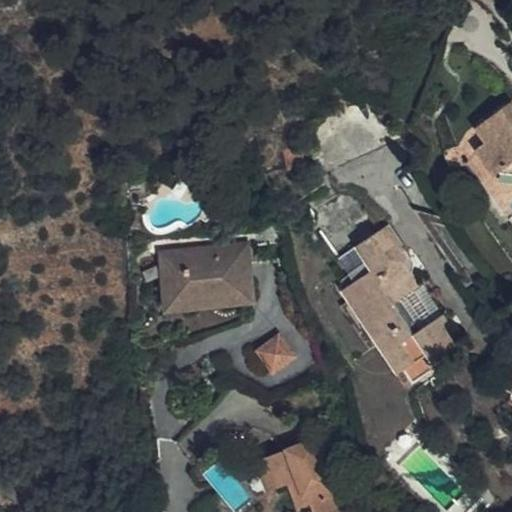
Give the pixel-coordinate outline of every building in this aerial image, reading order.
[(511,100),(511,99),(477,124),(486,139),(477,146),(495,172),(506,165),(511,166),(511,100)] [(491,260),(454,202),(433,215),(471,273),(491,260)] [(388,223),(336,258),(352,280),(341,288),(399,373),(404,369),(412,381),(468,344),(446,311),(422,326),(402,296),(420,284),(403,258),(409,254),(388,223)] [(165,309),(196,307),(195,299),(221,297),(222,304),(252,302),(247,244),(160,252),(165,309)] [(195,299),(196,307),(222,304),(221,297),(195,299)] [(270,368),(295,358),(286,334),(260,345),(270,368)] [(259,474),(270,470),(275,485),(287,481),(297,507),(306,503),(311,511),(327,511),(322,496),(332,493),(311,437),(253,458),(259,474)] [(270,470),(259,474),(265,489),(275,485),(270,470)] [(338,511),(332,493),(322,496),(327,511),(338,511)] [(311,511),(306,503),(297,507),(290,511),(311,511)]
